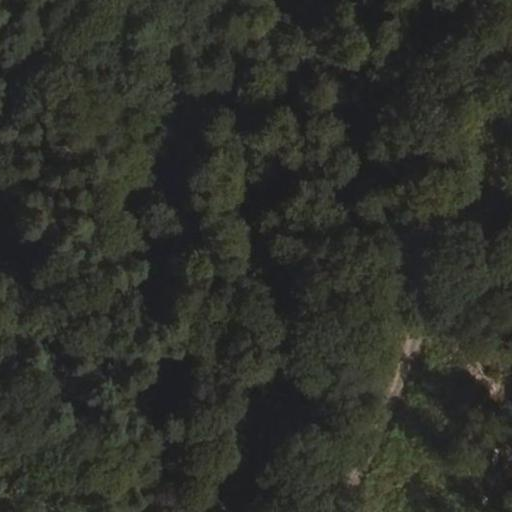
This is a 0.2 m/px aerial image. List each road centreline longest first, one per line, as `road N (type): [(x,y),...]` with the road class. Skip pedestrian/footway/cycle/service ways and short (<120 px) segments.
road 1 (track): [(430,0),(278,511)]
road 2 (track): [(345,302),(0,143)]
